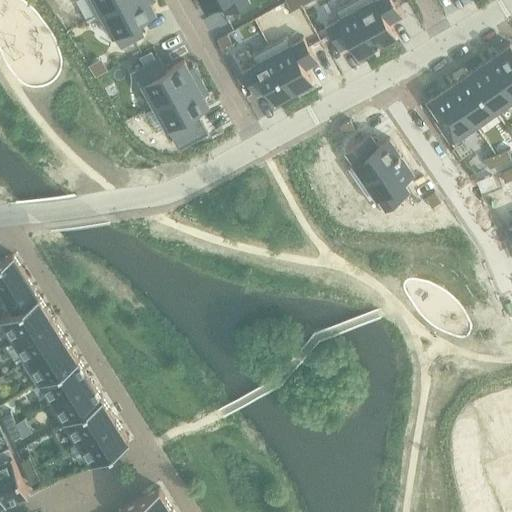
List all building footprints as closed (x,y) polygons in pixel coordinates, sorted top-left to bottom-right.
[(77,0),(88,20),(98,14),(123,0),(77,0)] [(154,0),(123,0),(98,14),(110,36),(114,34),(120,45),(143,33),(137,21),(155,12),(151,3),(155,1),(154,0)] [(202,0),(206,7),(218,0),(224,12),(245,0),(202,0)] [(299,0),(287,0),(286,1),(290,8),(291,10),(302,5),(299,0)] [(339,17),(327,23),(341,49),(353,43),(359,55),(377,45),(353,0),(349,0),(335,8),(339,17)] [(353,0),(377,45),(396,35),(389,23),(401,16),(391,0),(353,0)] [(227,33),(217,39),(222,49),(233,43),(227,33)] [(287,34),(269,44),(294,90),(312,80),(306,68),(317,62),(303,36),(291,43),(287,34)] [(494,54),(489,58),(511,91),(511,46),(510,43),(494,54)] [(256,62),(244,69),(258,94),(269,88),(276,100),(294,90),(269,44),(251,54),(256,62)] [(160,58),(137,70),(143,82),(139,84),(151,107),(156,105),(155,104),(200,79),(193,66),(189,68),(184,60),(166,70),(160,58)] [(511,91),(489,58),(469,71),(495,109),(494,109),(497,113),(511,102),(511,91)] [(469,71),(449,85),(475,122),(476,122),(494,109),(495,109),(469,71)] [(151,107),(145,111),(156,130),(166,125),(173,138),(196,125),(190,114),(208,104),(204,95),(208,93),(200,79),(155,104),(156,105),(151,107)] [(449,85),(428,99),(441,118),(437,121),(450,139),(454,136),(457,140),(479,126),(476,122),(475,122),(449,85)] [(350,119),(339,125),(345,134),(355,129),(350,119)] [(370,134),(346,151),(354,162),(346,167),(358,184),(401,154),(389,137),(378,145),(370,134)] [(507,148),(496,153),(500,163),(511,158),(507,148)] [(496,153),(485,157),(489,168),(500,163),(496,153)] [(401,154),(358,184),(370,201),(377,196),(385,207),(409,190),(402,179),(413,171),(401,154)] [(511,166),(503,171),(507,181),(511,178),(511,166)] [(491,175),(478,181),(482,191),(496,185),(491,175)] [(434,191),(425,197),(432,207),(441,200),(434,191)] [(445,206),(436,213),(443,222),(452,216),(445,206)] [(13,254),(0,261),(0,288),(13,310),(14,311),(39,295),(13,254)] [(52,316),(39,295),(14,311),(13,310),(0,318),(1,319),(14,339),(52,316)] [(27,360),(65,336),(52,316),(14,339),(27,360)] [(27,360),(23,362),(35,383),(39,380),(77,356),(65,336),(27,360)] [(52,400),(90,377),(77,356),(39,380),(52,400)] [(65,421),(103,397),(90,377),(52,400),(65,421)] [(484,407),(475,411),(485,436),(489,434),(494,446),(511,439),(511,395),(501,400),(495,403),(493,399),(482,403),(484,407)] [(116,417),(103,397),(65,421),(78,441),(116,417)] [(16,424),(12,413),(3,417),(7,428),(16,424)] [(129,439),(116,417),(78,441),(91,462),(129,439)] [(21,435),(16,424),(7,428),(12,439),(21,435)] [(12,456),(8,447),(0,450),(0,485),(7,502),(28,493),(12,456)] [(30,458),(21,461),(26,473),(35,469),(30,458)] [(511,460),(511,458),(487,469),(492,481),(488,483),(497,506),(511,499),(511,460)] [(35,469),(26,473),(30,484),(39,480),(35,469)] [(165,511),(172,508),(159,487),(118,511),(165,511)] [(511,511),(511,499),(497,506),(499,511),(511,511)]
